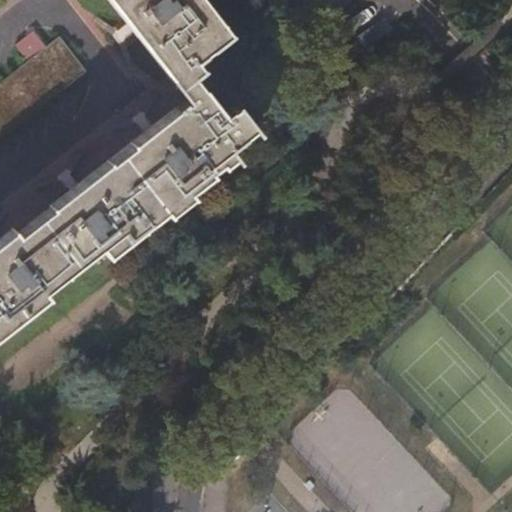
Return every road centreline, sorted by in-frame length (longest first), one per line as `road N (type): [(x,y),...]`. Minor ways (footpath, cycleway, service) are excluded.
road 1 (unclassified): [(511,141),(211,454),(191,489),(189,511)]
road 2 (trunk): [(511,208),(193,511)]
road 3 (trunk): [(511,300),(260,511)]
road 4 (trunk): [(402,511),(511,412)]
